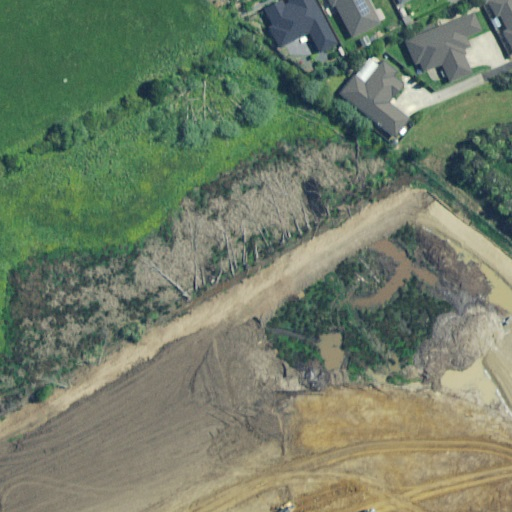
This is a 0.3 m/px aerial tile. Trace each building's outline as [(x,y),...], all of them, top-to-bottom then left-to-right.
[(278,0),(259,9),(267,26),(264,28),(274,49),(304,34),(314,54),(332,45),(309,0),(284,0),(286,3),(281,5),(278,0)] [(323,0),(328,9),(331,7),(347,39),(376,25),(363,0),(323,0)] [(511,0),(488,0),(485,2),(494,18),(498,17),(505,31),(501,33),(511,55),(511,54),(511,0)] [(479,32),(471,13),(402,42),(412,66),(417,64),(421,74),(439,67),(446,84),(469,74),(462,56),(464,55),(462,51),(468,49),(463,38),(479,32)] [(362,82),(353,75),(336,95),(390,140),(406,121),(385,104),(400,86),(391,78),(395,73),(380,60),(362,82)]
